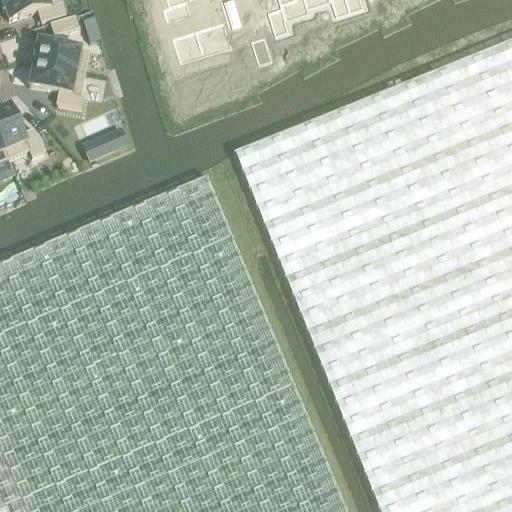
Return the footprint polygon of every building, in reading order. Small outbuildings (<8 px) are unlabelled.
[(6,0),(0,2),(0,8),(2,15),(4,14),(8,25),(36,16),(40,27),(64,20),(64,19),(60,7),(53,10),(49,0),(6,0)] [(177,0),(179,5),(164,10),(168,24),(184,19),(191,17),(187,3),(194,0),(177,0)] [(282,0),(286,11),(271,15),(276,31),(279,38),(293,34),(288,19),(311,11),(307,0),(282,0)] [(307,0),(311,11),(334,4),(339,19),(353,15),(348,0),(307,0)] [(348,0),(353,15),(368,10),(364,0),(348,0)] [(73,21),(49,29),(53,41),(77,33),(73,21)] [(224,25),(185,37),(193,59),(231,48),(224,25)] [(259,40),(245,45),(249,60),(252,68),(266,63),(259,40)] [(33,46),(31,56),(34,57),(32,67),(84,77),(88,54),(60,49),(37,44),(36,47),(33,46)] [(511,511),(511,46),(304,131),(237,158),(301,318),(379,511),(511,511)] [(27,77),(25,87),(28,88),(28,91),(57,96),(55,108),(80,113),(83,100),(80,100),(80,99),(84,77),(32,67),(30,78),(27,77)] [(0,148),(7,165),(9,164),(28,156),(31,162),(43,157),(32,133),(21,138),(8,109),(0,112),(0,148)] [(342,511),(205,183),(0,268),(0,511),(342,511)]
